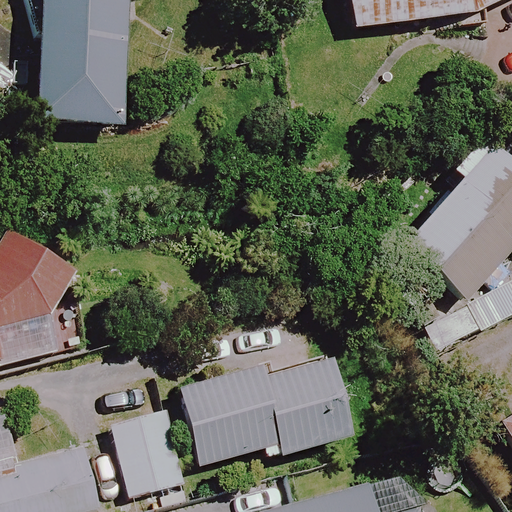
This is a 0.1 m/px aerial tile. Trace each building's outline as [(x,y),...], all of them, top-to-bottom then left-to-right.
[(31,126),(119,131),(125,0),(35,0),(37,5),(34,71),(31,126)] [(347,0),(352,32),(429,23),(471,18),(509,0),(347,0)] [(428,275),(463,307),(511,251),(511,170),(490,151),(486,156),(477,148),(453,176),(461,183),(400,250),(428,275)] [(0,331),(45,320),(68,279),(0,239),(0,331)] [(511,315),(511,290),(509,284),(463,307),(417,332),(431,358),(511,315)] [(0,364),(53,351),(45,320),(0,331),(0,364)] [(174,394),(195,472),(273,451),(276,462),(348,443),(327,365),(259,383),(256,372),(174,394)] [(161,415),(106,430),(125,502),(181,487),(161,415)] [(511,418),(494,430),(511,457),(511,418)] [(0,511),(95,511),(80,450),(9,469),(12,478),(0,480),(0,511)] [(392,483),(362,491),(364,498),(389,492),(412,511),(418,511),(418,510),(392,483)] [(412,511),(389,492),(364,498),(362,491),(276,511),(412,511)]
